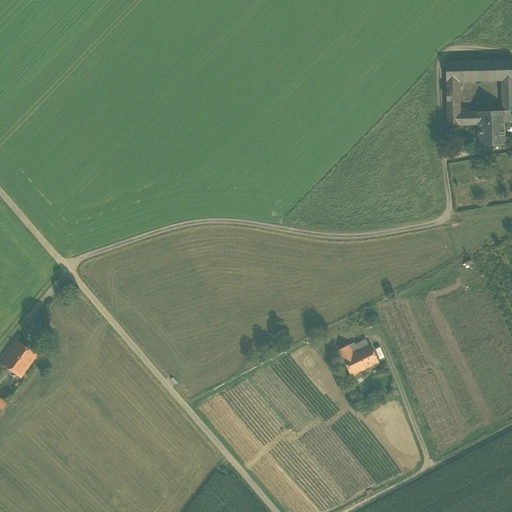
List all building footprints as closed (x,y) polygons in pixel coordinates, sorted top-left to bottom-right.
[(511,59),(445,61),(446,82),(458,81),(501,80),(511,80),(511,59)] [(446,82),(446,113),(458,113),(458,81),(446,82)] [(511,84),(501,85),(502,93),(511,92),(511,84)] [(511,110),(511,92),(502,93),(502,111),(503,111),(511,110)] [(511,110),(503,111),(504,123),(511,122),(511,110)] [(502,111),(477,112),(477,125),(478,129),(504,128),(504,123),(503,111),(502,111)] [(458,113),(446,113),(447,125),(477,125),(477,112),(458,113)] [(504,128),(478,129),(478,146),(505,144),(504,128)] [(349,345),(353,353),(368,346),(364,337),(349,345)] [(37,355),(18,340),(1,363),(21,377),(37,355)] [(353,353),(343,358),(351,377),(359,373),(378,363),(370,344),(368,346),(353,353)] [(349,345),(339,350),(343,358),(353,353),(349,345)] [(359,373),(351,377),(355,383),(357,384),(362,381),(363,379),(359,373)]
